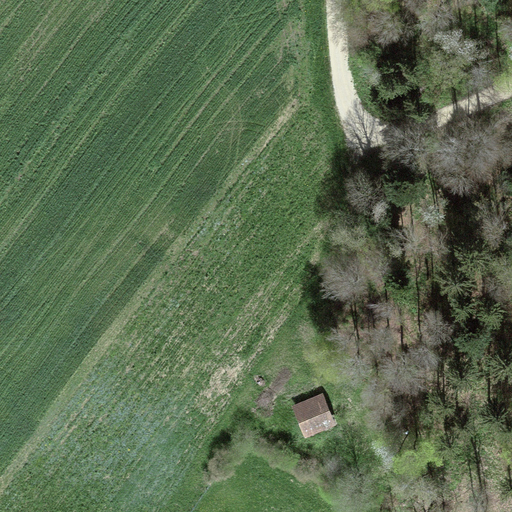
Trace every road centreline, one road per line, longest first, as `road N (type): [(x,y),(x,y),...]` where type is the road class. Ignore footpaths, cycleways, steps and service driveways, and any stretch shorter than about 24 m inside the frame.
road 1 (track): [(306,324),(354,196),(357,160),(373,134)]
road 2 (track): [(373,134),(417,125),(511,84)]
road 3 (track): [(373,134),(342,103),(333,0)]
